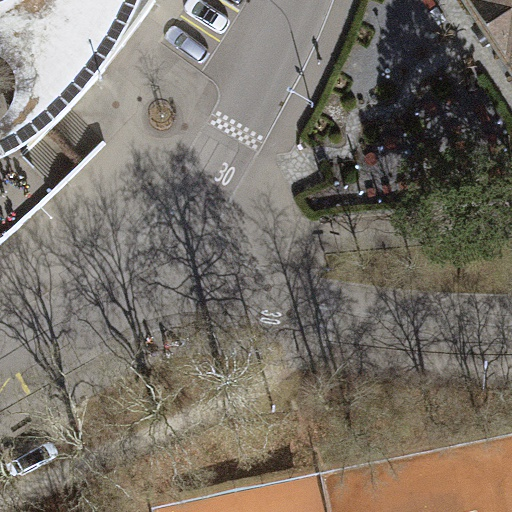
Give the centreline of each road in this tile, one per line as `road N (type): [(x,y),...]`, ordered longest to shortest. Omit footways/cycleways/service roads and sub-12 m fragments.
road 1 (residential): [(107,305),(223,298),(455,333),(511,330)]
road 2 (residential): [(107,305),(172,235),(220,161),(295,0)]
road 3 (residential): [(107,305),(0,366)]
